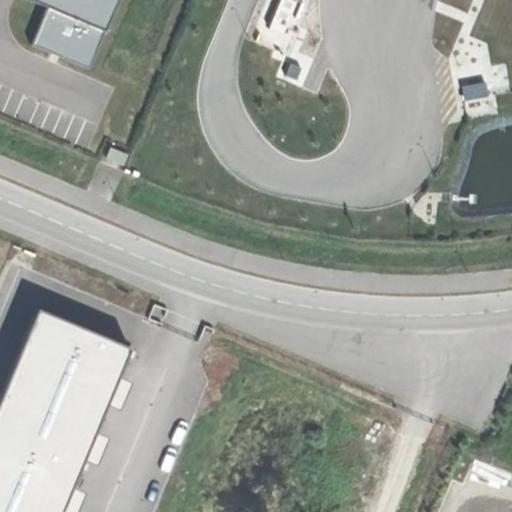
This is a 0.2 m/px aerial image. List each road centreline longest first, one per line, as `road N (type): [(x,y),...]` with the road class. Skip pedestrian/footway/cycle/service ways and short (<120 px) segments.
road 1 (unclassified): [(511,306),(401,314),(240,292),(0,195)]
road 2 (unknown): [(207,281),(103,511)]
road 3 (unknown): [(306,304),(426,368)]
